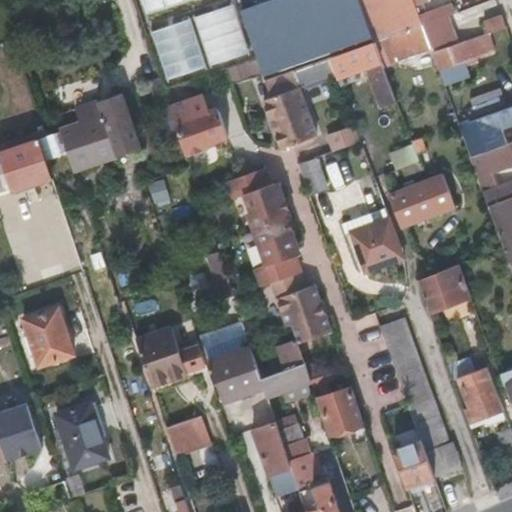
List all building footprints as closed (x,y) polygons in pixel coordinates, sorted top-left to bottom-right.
[(143,0),(149,16),(200,0),(143,0)] [(330,56),(361,45),(345,0),(260,0),(240,8),(248,29),(258,56),(267,80),(291,71),(330,56)] [(345,0),(361,45),(373,41),(387,35),(422,23),(418,12),(414,3),(413,0),(345,0)] [(450,1),(442,3),(446,13),(453,10),(450,1)] [(442,3),(418,12),(422,23),(430,45),(453,36),(446,13),(442,3)] [(505,25),(501,14),(483,20),(488,31),(505,25)] [(387,35),(396,58),(430,45),(422,23),(387,35)] [(232,35),(241,62),(258,56),(248,29),(232,35)] [(488,31),(432,51),(444,83),(468,74),(465,64),(464,59),(474,55),(494,48),(488,31)] [(373,41),(381,63),(396,58),(387,35),(373,41)] [(361,45),(330,56),(336,76),(338,79),(381,63),(373,41),(361,45)] [(464,59),(465,64),(475,60),(474,55),(464,59)] [(291,71),(297,87),(302,85),(303,88),(336,76),(330,56),(291,71)] [(394,101),(382,67),(376,70),(388,103),(394,101)] [(291,71),(267,80),(272,95),(265,99),(283,146),(314,134),(297,87),(291,71)] [(469,96),(476,115),(505,105),(498,86),(469,96)] [(123,112),(129,110),(124,94),(100,102),(106,118),(123,112)] [(171,104),(187,152),(228,138),(218,107),(207,110),(201,94),(171,104)] [(106,118),(100,102),(79,110),(84,125),(106,118)] [(511,105),(478,117),(459,124),(470,155),(506,142),(501,127),(511,122),(511,105)] [(143,149),(129,110),(123,112),(136,151),(143,149)] [(136,151),(123,112),(106,118),(84,125),(62,133),(68,149),(70,148),(78,171),(136,151)] [(335,153),(360,143),(355,127),(329,135),(335,153)] [(61,130),(40,137),(46,156),(68,149),(62,133),(61,130)] [(14,189),(14,191),(53,178),(46,156),(40,137),(1,150),(4,162),(14,189)] [(511,139),(506,142),(470,155),(480,181),(482,188),(493,184),(488,170),(511,162),(511,139)] [(396,172),(420,165),(414,145),(390,153),(396,172)] [(325,190),(314,161),(298,167),(308,196),(325,190)] [(0,193),(14,189),(4,162),(0,163),(0,193)] [(331,189),(343,188),(341,164),(328,165),(331,189)] [(245,177),(280,281),(302,274),(295,255),(298,250),(288,219),(289,215),(280,187),(274,186),(267,182),(263,170),(245,177)] [(441,176),(389,195),(401,228),(452,209),(441,176)] [(256,268),(262,287),(276,283),(280,281),(245,177),(239,179),(251,214),(248,215),(266,264),(256,268)] [(482,188),(504,247),(510,263),(511,262),(511,212),(507,200),(511,197),(511,177),(493,184),(482,188)] [(151,181),(151,198),(168,198),(168,180),(151,181)] [(348,222),(351,233),(388,220),(384,209),(348,222)] [(364,272),(401,258),(388,220),(351,233),(364,272)] [(236,299),(235,296),(231,283),(215,235),(203,240),(224,303),(236,299)] [(417,282),(428,313),(471,296),(460,265),(417,282)] [(302,274),(280,281),(288,307),(319,296),(317,291),(311,287),(306,288),(302,274)] [(280,281),(276,283),(291,326),(294,325),(288,307),(280,281)] [(288,307),(294,325),(300,341),(301,344),(332,333),(320,298),(319,296),(288,307)] [(73,354),(58,308),(24,319),(40,365),(73,354)] [(426,456),(434,476),(461,467),(452,442),(450,442),(404,319),(380,327),(408,404),(420,438),(426,456)] [(174,326),(138,338),(154,385),(190,373),(174,326)] [(263,378),(267,390),(269,395),(284,390),(288,400),(311,392),(308,381),(313,380),(301,344),(300,341),(281,348),(285,359),(272,362),(273,367),(264,371),(266,377),(263,378)] [(263,378),(253,348),(212,363),(226,404),(267,390),(263,378)] [(463,409),(468,423),(505,410),(489,367),(481,370),(482,374),(463,380),(466,386),(461,388),(468,407),(463,409)] [(506,386),(511,400),(511,369),(499,374),(503,386),(506,386)] [(190,373),(154,385),(156,391),(192,379),(190,373)] [(332,432),(363,422),(351,386),(328,394),(321,377),(313,380),(319,398),(321,397),(332,432)] [(27,403),(0,411),(0,433),(9,459),(41,447),(27,403)] [(108,456),(91,403),(57,414),(75,468),(108,456)] [(280,429),(273,409),(248,418),(275,499),(301,489),(285,443),(280,429)] [(211,433),(205,415),(168,427),(176,451),(213,438),(211,433)] [(299,423),(280,429),(285,443),(304,437),(299,423)] [(507,464),(511,462),(511,430),(497,436),(507,464)] [(0,433),(0,461),(9,459),(0,433)] [(339,511),(329,480),(310,485),(307,476),(313,474),(313,473),(310,463),(321,459),(317,448),(313,450),(308,435),(304,437),(285,443),(301,489),(306,503),(308,511),(339,511)] [(406,486),(434,476),(426,456),(420,438),(392,449),(406,486)] [(310,463),(313,473),(324,469),(321,459),(310,463)] [(186,511),(172,470),(161,474),(175,511),(186,511)] [(308,511),(306,503),(291,507),(291,511),(308,511)]
